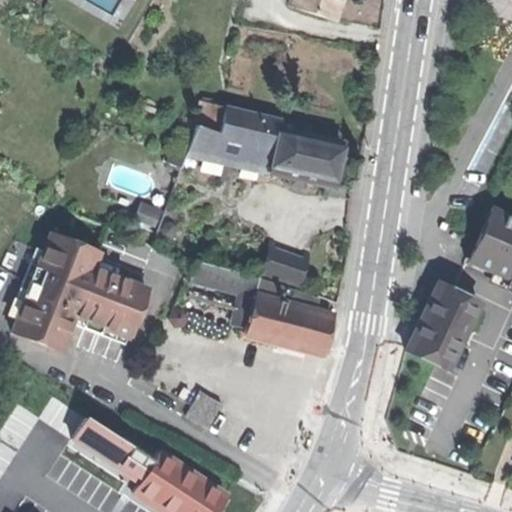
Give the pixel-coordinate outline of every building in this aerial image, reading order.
[(289,0),(288,4),(330,18),(335,0),(289,0)] [(194,126),(217,132),(223,105),(200,100),(194,126)] [(237,145),(271,152),(277,128),(279,118),(223,105),(217,132),(215,140),(237,145)] [(279,118),(277,128),(289,131),(291,121),(279,118)] [(184,155),(231,163),(237,145),(215,140),(217,132),(194,126),(191,135),(184,155)] [(267,170),(330,185),(335,164),(340,142),(289,131),(277,128),(271,152),(267,169),(267,170)] [(179,170),(184,155),(191,135),(178,130),(166,165),(179,170)] [(231,163),(267,169),(271,152),(237,145),(231,163)] [(156,214),(162,196),(143,189),(137,207),(156,214)] [(511,214),(488,204),(463,262),(511,283),(511,214)] [(136,221),(154,227),(158,215),(140,209),(136,221)] [(11,331),(57,350),(72,314),(126,336),(135,313),(145,288),(89,266),(96,250),(49,231),(39,255),(37,254),(20,297),(23,299),(11,331)] [(256,273),(291,285),(304,251),(302,250),(298,259),(267,248),(270,239),(269,239),(256,273)] [(302,250),(270,239),(267,248),(298,259),(302,250)] [(189,275),(239,289),(243,271),(194,257),(189,275)] [(229,322),(244,326),(253,293),(258,275),(243,271),(239,289),(229,322)] [(258,275),(253,293),(313,310),(316,297),(258,275)] [(422,358),(445,369),(460,338),(465,327),(477,302),(463,295),(435,281),(403,348),(422,358)] [(242,332),(321,354),(326,333),(331,315),(313,310),(253,293),(244,326),(242,332)] [(470,330),(465,327),(460,338),(464,340),(470,330)] [(185,414),(208,427),(222,403),(199,390),(185,414)] [(212,511),(226,491),(147,442),(142,450),(79,411),(62,439),(129,481),(122,491),(155,511),(212,511)]
